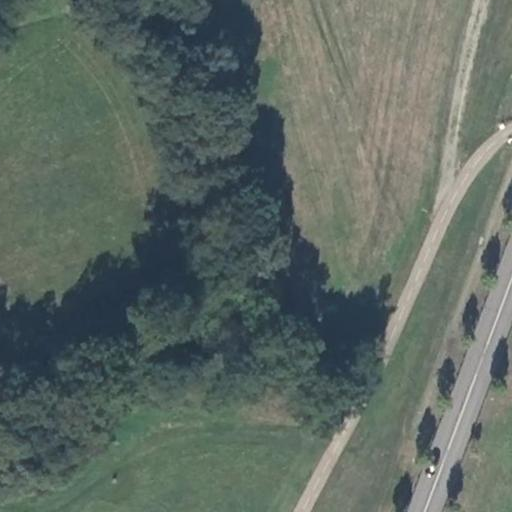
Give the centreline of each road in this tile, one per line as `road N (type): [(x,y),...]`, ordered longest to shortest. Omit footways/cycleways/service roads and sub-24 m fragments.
road 1 (unclassified): [(511,277),(424,511)]
road 2 (track): [(442,220),(482,0)]
